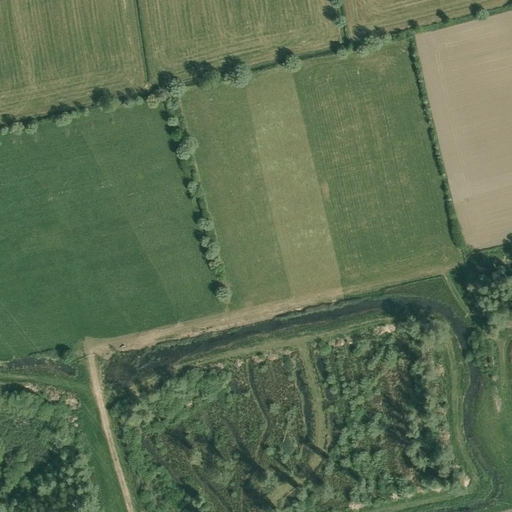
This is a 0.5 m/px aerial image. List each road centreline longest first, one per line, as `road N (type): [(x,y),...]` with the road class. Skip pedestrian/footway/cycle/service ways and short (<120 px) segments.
road 1 (track): [(0,375),(70,382),(101,396),(200,361),(425,315),(445,324),(456,363),(459,439),(479,479),(473,493),(385,511)]
road 2 (track): [(89,352),(130,511)]
